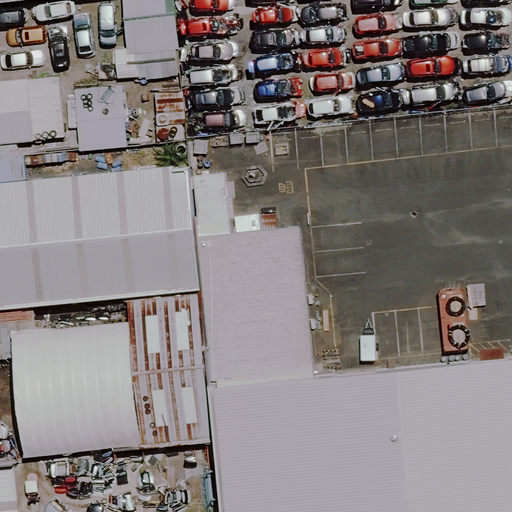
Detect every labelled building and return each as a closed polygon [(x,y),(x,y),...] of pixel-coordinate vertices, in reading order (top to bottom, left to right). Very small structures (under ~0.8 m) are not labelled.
[(126,86),(108,87),(109,105),(77,107),(80,150),(129,147),(126,86)] [(57,89),(0,95),(0,156),(64,150),(57,89)] [(215,182),(0,201),(0,324),(227,304),(215,182)] [(256,463),(238,312),(158,322),(163,363),(86,372),(94,439),(171,430),(176,472),(256,463)] [(511,511),(511,372),(254,397),(264,511),(511,511)] [(15,511),(10,460),(0,461),(0,511),(15,511)]
